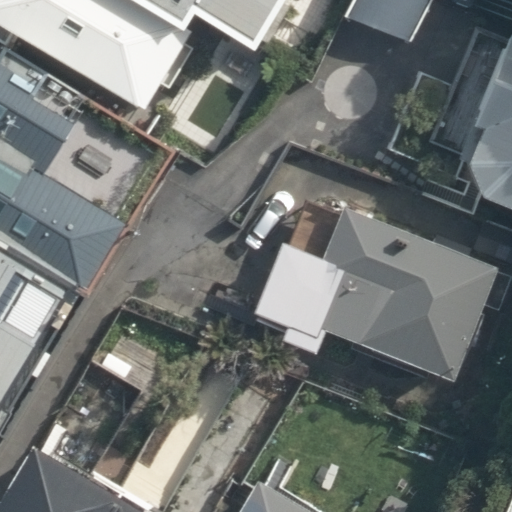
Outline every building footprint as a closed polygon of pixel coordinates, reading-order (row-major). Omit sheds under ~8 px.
[(137,0),(0,0),(0,42),(3,44),(10,33),(139,109),(156,81),(166,87),(190,46),(180,40),(187,29),(177,23),(137,0)] [(137,0),(177,23),(185,11),(244,48),(252,36),(263,42),(286,4),(278,0),(137,0)] [(438,0),(361,0),(359,6),(422,36),(438,0)] [(0,240),(79,288),(120,220),(37,170),(67,122),(62,119),(78,92),(0,45),(0,240)] [(511,120),(486,180),(511,191),(511,120)] [(507,267),(324,193),(274,316),(456,391),(507,267)] [(0,415),(75,289),(0,245),(0,415)] [(144,511),(26,441),(0,484),(0,511),(144,511)] [(306,511),(249,478),(228,511),(306,511)]
